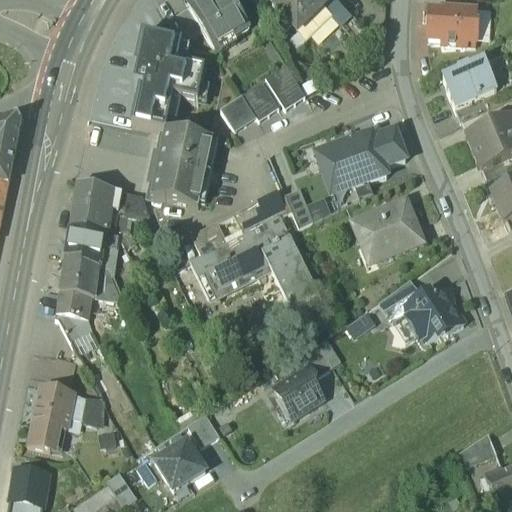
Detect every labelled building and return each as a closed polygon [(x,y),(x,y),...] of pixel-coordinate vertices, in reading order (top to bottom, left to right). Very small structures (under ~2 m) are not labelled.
[(226,0),(205,0),(186,11),(201,35),(212,54),(247,33),(226,0)] [(280,0),(270,10),(295,36),(300,31),(322,11),(312,0),(280,0)] [(330,4),(326,0),(312,0),(322,11),(330,20),(338,28),(347,21),(331,3),(330,4)] [(322,11),(300,31),(308,40),(330,20),(322,11)] [(188,14),(168,26),(182,47),(201,35),(188,14)] [(474,16),(446,14),(446,16),(430,15),(428,44),(443,45),(442,49),(464,51),(465,46),(475,47),(476,30),(473,30),(474,16)] [(167,24),(141,39),(182,47),(168,26),(167,24)] [(178,67),(182,47),(141,39),(135,71),(138,72),(134,91),(139,92),(131,129),(160,135),(166,136),(173,100),(179,101),(198,105),(205,73),(178,67)] [(430,61),(421,63),(425,79),(434,76),(430,61)] [(484,69),(448,85),(451,92),(447,94),(456,114),(482,102),(496,96),(484,69)] [(305,103),(286,72),(265,85),(285,116),(305,103)] [(258,128),(278,115),(262,90),(242,103),(257,125),(258,128)] [(482,102),(456,114),(461,127),(488,115),(482,102)] [(242,103),(220,117),(234,139),(257,125),(242,103)] [(488,115),(461,127),(466,137),(493,126),(488,115)] [(493,126),(466,137),(481,175),(504,165),(511,161),(511,123),(510,118),(493,126)] [(14,120),(0,124),(0,187),(8,189),(20,126),(14,120)] [(394,133),(373,141),(383,170),(405,162),(394,133)] [(160,135),(150,185),(155,186),(166,136),(160,135)] [(213,146),(166,136),(155,186),(150,185),(146,203),(199,214),(213,146)] [(371,136),(315,157),(331,199),(387,178),(383,170),(373,141),(371,136)] [(504,165),(481,175),(485,186),(509,176),(504,165)] [(0,229),(8,189),(0,187),(0,229)] [(107,193),(77,188),(70,233),(104,239),(109,210),(104,209),(107,193)] [(511,188),(491,197),(504,226),(511,222),(511,188)] [(141,199),(107,193),(104,209),(109,210),(143,217),(144,208),(141,199)] [(299,196),(284,202),(291,219),(298,236),(312,229),(299,196)] [(282,198),(273,202),(283,223),(291,219),(284,202),(282,198)] [(273,202),(241,218),(251,237),(279,224),(280,225),(283,223),(273,202)] [(405,206),(352,228),(359,247),(365,244),(374,268),(422,248),(405,206)] [(222,252),(201,263),(219,298),(269,273),(290,314),(317,300),(280,225),(279,224),(251,237),(222,252)] [(104,239),(70,233),(65,263),(86,266),(85,269),(99,271),(104,239)] [(212,233),(191,243),(201,263),(222,252),(212,233)] [(119,243),(117,240),(104,239),(99,271),(107,274),(111,280),(114,281),(119,243)] [(86,266),(65,263),(59,298),(92,302),(94,302),(99,271),(85,269),(86,266)] [(107,274),(99,271),(94,302),(122,307),(111,280),(107,274)] [(408,288),(380,308),(391,327),(407,317),(420,308),(408,288)] [(420,308),(407,317),(411,323),(408,325),(419,343),(422,341),(426,347),(444,336),(447,341),(463,331),(441,296),(433,300),(432,299),(431,300),(432,301),(426,305),(424,304),(423,304),(424,306),(420,308)] [(92,302),(59,298),(55,326),(57,327),(57,326),(65,327),(66,322),(88,326),(92,302)] [(368,321),(347,335),(354,345),(375,332),(368,321)] [(65,327),(57,326),(57,327),(66,342),(70,340),(73,338),(65,327)] [(326,346),(317,351),(332,375),(340,369),(326,346)] [(332,375),(317,351),(300,362),(307,374),(308,373),(315,385),(332,375)] [(76,368),(55,363),(50,386),(70,390),(76,368)] [(307,374),(274,394),(292,425),(322,407),(313,392),(315,385),(308,373),(307,374)] [(76,399),(41,391),(33,427),(56,433),(68,435),(68,434),(80,437),(82,432),(80,432),(81,407),(74,406),(76,399)] [(95,405),(81,405),(81,407),(80,432),(82,432),(95,432),(95,415),(95,406),(95,405)] [(205,422),(186,433),(200,455),(218,444),(205,422)] [(56,433),(33,427),(27,452),(51,457),(56,433)] [(487,441),(454,462),(460,476),(495,461),(487,441)] [(155,469),(174,498),(205,478),(187,449),(155,469)] [(501,474),(484,481),(496,511),(498,511),(511,506),(511,474),(503,478),(501,474)] [(43,511),(48,483),(15,477),(8,511),(43,511)] [(108,492),(115,503),(120,511),(125,511),(136,505),(119,479),(105,488),(108,492)] [(102,511),(115,503),(108,492),(78,511),(102,511)]
